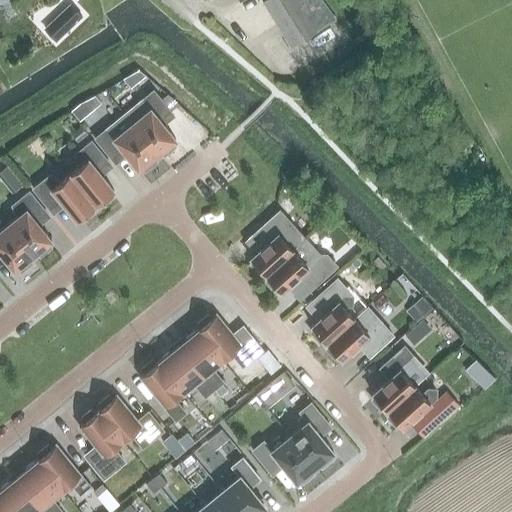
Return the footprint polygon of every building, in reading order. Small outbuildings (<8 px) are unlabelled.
[(262,0),(290,46),(319,28),(336,18),(322,0),(262,0)] [(56,41),(82,16),(71,6),(46,30),(56,41)] [(124,78),(130,85),(143,74),(137,70),(124,78)] [(134,104),(123,113),(159,157),(162,154),(163,156),(176,145),(172,141),(175,139),(163,124),(159,119),(170,110),(153,89),(134,104)] [(72,111),(79,120),(90,111),(82,101),(71,110),(72,111)] [(111,122),(93,137),(110,158),(122,149),(126,154),(138,169),(141,167),(144,171),(156,161),(155,160),(159,157),(123,113),(111,122)] [(87,134),(80,125),(70,133),(76,142),(87,134)] [(69,173),(97,208),(112,196),(109,193),(113,190),(97,169),(107,161),(91,140),(74,153),(79,165),(69,173)] [(82,221),(97,208),(69,173),(59,181),(49,173),(32,187),(48,208),(59,200),(76,220),(79,217),(82,221)] [(22,184),(15,176),(4,184),(11,192),(22,184)] [(7,224),(35,258),(49,246),(47,243),(51,240),(34,221),(45,212),(28,191),(11,205),(16,216),(7,224)] [(279,209),(244,240),(244,241),(245,241),(253,249),(257,245),(260,248),(254,253),(249,257),(252,261),(249,263),(262,277),(292,250),(306,238),(279,209)] [(20,270),(35,258),(7,224),(0,228),(0,254),(14,271),(17,267),(20,270)] [(292,250),(262,277),(274,291),(277,288),(280,291),(286,286),(303,272),(315,286),(337,266),(329,256),(327,253),(320,253),(306,238),(292,250)] [(313,328),(310,331),(323,345),(353,318),(366,306),(348,285),(345,287),(336,277),(321,290),(334,305),(310,325),(313,328)] [(431,306),(421,296),(406,310),(416,321),(431,306)] [(353,318),(323,345),(335,358),(338,356),(341,359),(364,339),(374,351),(393,334),(367,305),(366,306),(353,318)] [(196,328),(222,359),(230,352),(241,365),(251,358),(215,314),(210,318),(207,314),(197,322),(200,326),(198,328),(197,327),(196,328)] [(413,327),(405,334),(413,343),(421,336),(413,327)] [(211,368),(222,359),(196,328),(177,344),(213,389),(221,399),(230,391),(211,368)] [(204,396),(213,389),(177,344),(157,360),(182,391),(193,383),(204,396)] [(387,379),(371,393),(374,396),(371,399),(384,412),(414,385),(428,373),(412,356),(414,355),(403,344),(377,367),(387,379)] [(182,391),(157,360),(156,361),(156,362),(154,363),(151,360),(141,368),(144,372),(139,376),(175,420),(184,412),(173,399),(182,391)] [(484,367),(474,378),(484,388),(494,377),(484,367)] [(256,393),(267,407),(281,395),(270,382),(256,393)] [(414,385),(384,412),(396,426),(399,424),(402,427),(435,398),(436,390),(428,389),(422,394),(414,385)] [(459,405),(446,390),(425,409),(438,424),(459,405)] [(147,412),(137,421),(116,395),(111,399),(108,395),(97,404),(100,407),(97,410),(122,440),(131,433),(142,447),(162,430),(147,412)] [(326,423),(310,402),(299,411),(306,420),(288,435),(316,469),(331,457),(328,454),(332,451),(316,432),(326,423)] [(122,440),(97,410),(94,413),(91,409),(80,417),(83,421),(78,425),(114,469),(124,461),(113,448),(122,440)] [(221,429),(207,440),(214,449),(228,438),(221,429)] [(177,439),(184,449),(194,442),(186,432),(177,439)] [(301,482),(316,469),(288,435),(270,450),(263,441),(252,449),(269,470),(279,462),(295,481),(299,478),(301,482)] [(36,458),(61,490),(70,482),(81,496),(91,488),(55,444),(50,448),(47,444),(36,453),(40,457),(37,458),(36,458)] [(190,453),(181,461),(186,467),(195,459),(190,453)] [(220,490),(238,511),(259,511),(267,506),(251,487),(261,479),(242,455),(229,466),(236,475),(219,488),(220,490)] [(50,498),(61,490),(36,458),(16,474),(46,511),(61,511),(50,498)] [(151,477),(159,487),(166,481),(158,472),(151,477)] [(46,511),(16,474),(0,487),(0,494),(14,511),(46,511)] [(152,492),(159,487),(151,477),(145,483),(152,492)] [(103,485),(95,491),(99,496),(107,489),(103,485)] [(238,511),(220,490),(219,488),(202,503),(203,504),(208,511),(238,511)] [(107,489),(99,496),(110,510),(118,503),(107,489)] [(0,511),(14,511),(0,494),(0,511)] [(120,511),(130,511),(134,509),(129,503),(120,511)] [(208,511),(203,504),(202,503),(190,511),(208,511)]
